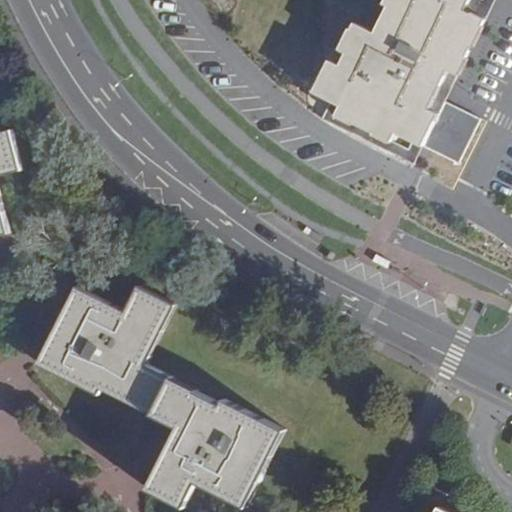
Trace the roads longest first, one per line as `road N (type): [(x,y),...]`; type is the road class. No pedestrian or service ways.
road 1 (secondary): [(501,374),(312,273),(158,177),(97,113),(34,0)]
road 2 (residential): [(511,114),(466,207),(511,230)]
